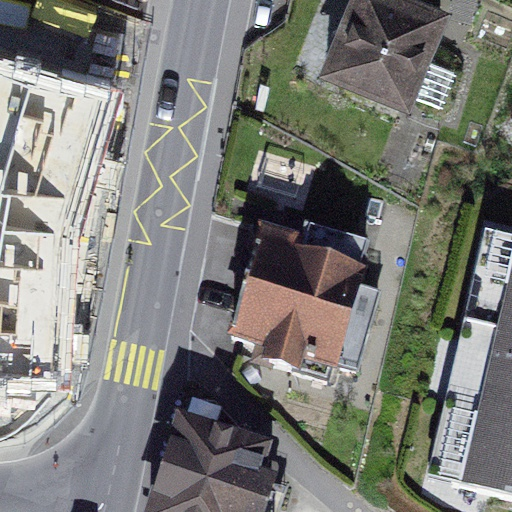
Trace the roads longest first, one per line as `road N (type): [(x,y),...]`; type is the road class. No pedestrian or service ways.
road 1 (tertiary): [(205,0),(145,328)]
road 2 (residential): [(145,328),(383,511)]
road 3 (tertiary): [(145,328),(104,511)]
